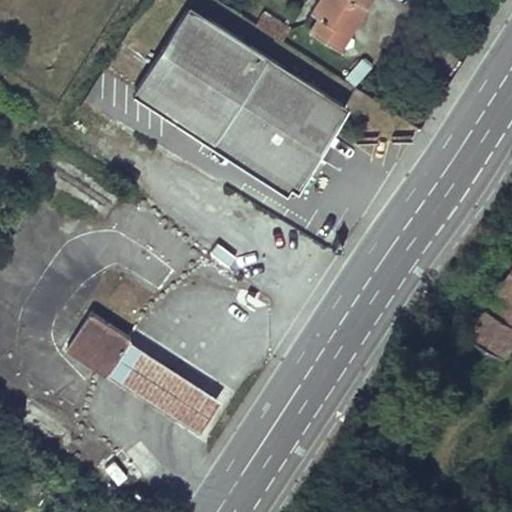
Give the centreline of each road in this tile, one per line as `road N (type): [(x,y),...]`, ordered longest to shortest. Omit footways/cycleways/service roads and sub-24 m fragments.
road 1 (primary): [(511,30),(196,511)]
road 2 (primary): [(251,511),(511,100)]
